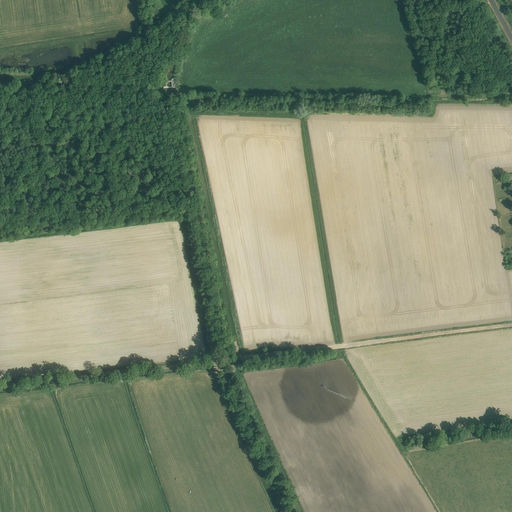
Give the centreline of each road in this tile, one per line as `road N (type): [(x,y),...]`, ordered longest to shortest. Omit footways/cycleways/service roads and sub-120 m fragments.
road 1 (track): [(511,325),(0,386)]
road 2 (track): [(238,357),(177,87)]
road 3 (track): [(0,87),(165,89)]
